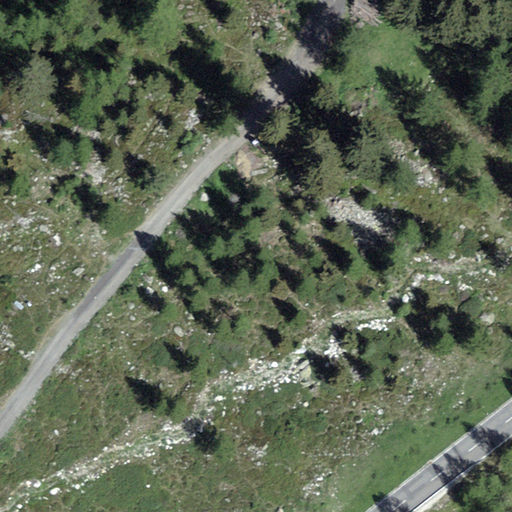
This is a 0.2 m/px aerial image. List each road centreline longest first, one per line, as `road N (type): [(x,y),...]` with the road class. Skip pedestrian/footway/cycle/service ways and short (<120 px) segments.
road 1 (track): [(0,426),(128,259),(290,81),(331,0)]
road 2 (secondary): [(511,419),(393,511)]
